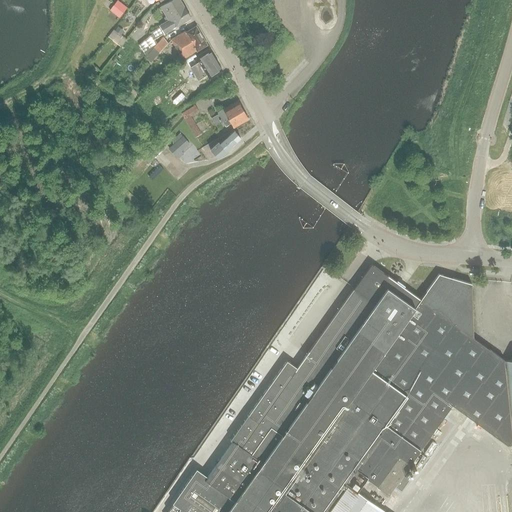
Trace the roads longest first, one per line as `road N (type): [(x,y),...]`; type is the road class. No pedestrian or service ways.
road 1 (secondary): [(472,257),(388,241),(304,182),(193,0)]
road 2 (secondary): [(472,257),(477,180),(511,46)]
road 3 (track): [(100,0),(62,74),(0,111)]
